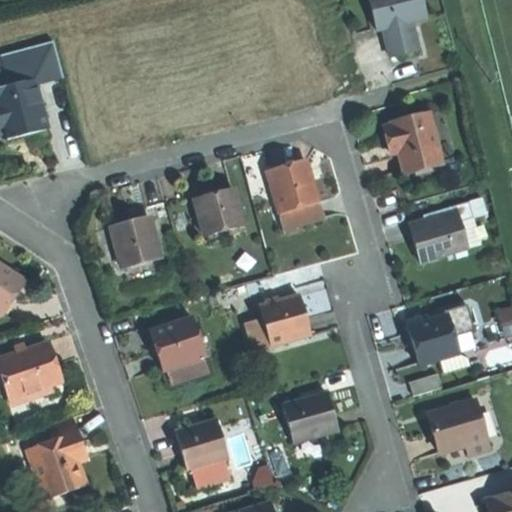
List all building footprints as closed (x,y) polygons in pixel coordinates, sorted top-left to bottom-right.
[(371,0),(378,30),(385,29),(392,58),(406,54),(418,51),(412,22),(428,18),(423,0),(371,0)] [(0,133),(7,132),(5,125),(21,121),(23,128),(45,122),(35,85),(65,78),(56,41),(2,55),(6,70),(0,72),(0,133)] [(442,164),(407,173),(410,185),(459,172),(443,110),(429,114),(442,164)] [(404,174),(407,173),(442,164),(429,114),(384,126),(389,146),(396,145),(399,154),(404,174)] [(5,125),(7,132),(9,139),(31,134),(47,130),(45,122),(23,128),(21,121),(5,125)] [(392,156),(399,154),(396,145),(389,146),(391,151),(392,156)] [(279,210),(318,200),(307,159),(288,164),(268,169),(279,210)] [(212,193),(194,198),(204,235),(244,224),(234,187),(212,193)] [(469,202),(473,216),(485,213),(481,198),(469,202)] [(323,216),(318,200),(279,210),(284,226),(323,216)] [(420,261),(468,248),(460,220),(473,216),(469,202),(423,214),(424,218),(428,230),(412,234),(416,246),(420,261)] [(128,220),(112,225),(123,267),(162,256),(157,235),(154,236),(148,215),(128,220)] [(460,220),(468,248),(481,244),(473,216),(460,220)] [(409,222),(412,234),(428,230),(424,218),(409,222)] [(0,311),(3,313),(5,315),(27,282),(8,269),(0,263),(0,311)] [(264,320),(271,345),(310,334),(304,314),(298,294),(259,305),(264,320)] [(511,334),(511,305),(502,309),(510,335),(511,334)] [(460,352),(453,328),(449,314),(410,326),(416,348),(421,364),(440,358),(460,352)] [(162,371),(165,370),(202,358),(204,357),(191,318),(149,332),(156,354),(162,371)] [(254,349),(271,345),(264,320),(247,325),(254,349)] [(470,323),(453,328),(460,352),(440,358),(445,374),(482,362),(470,323)] [(47,343),(42,345),(55,384),(60,382),(53,362),(47,343)] [(55,384),(42,345),(0,358),(0,375),(8,399),(49,386),(55,384)] [(202,358),(165,370),(170,387),(208,375),(202,358)] [(439,374),(410,382),(414,396),(443,388),(439,374)] [(49,386),(8,399),(10,407),(51,393),(49,386)] [(326,393),(282,405),(293,444),(337,431),(331,410),(326,393)] [(476,402),(425,415),(430,435),(433,434),(436,443),(438,452),(464,445),(467,453),(488,447),(476,402)] [(76,417),(49,426),(54,439),(30,447),(47,499),(87,485),(78,459),(73,445),(84,441),(76,417)] [(187,473),(190,472),(224,460),(228,459),(214,421),(173,435),(180,455),(187,473)] [(73,445),(78,459),(89,456),(86,448),(84,441),(73,445)] [(224,460),(190,472),(197,491),(230,479),(224,460)] [(511,511),(511,492),(491,498),(492,500),(484,502),(487,511),(511,511)]
